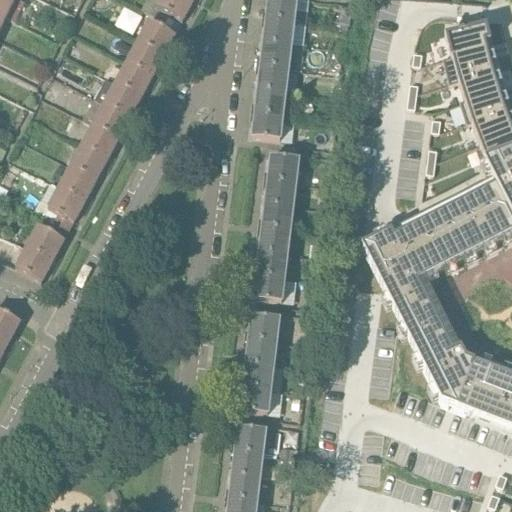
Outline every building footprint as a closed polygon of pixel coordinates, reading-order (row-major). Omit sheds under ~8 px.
[(0,0),(0,20),(7,24),(16,4),(8,0),(0,0)] [(181,28),(189,14),(193,7),(180,0),(161,0),(155,13),(167,20),(181,28)] [(266,25),(295,29),(298,4),(269,1),(266,25)] [(263,48),(292,51),(295,29),(266,25),(263,48)] [(163,62),(169,52),(175,41),(148,26),(136,48),(163,62)] [(400,31),(375,28),(366,128),(390,131),(400,31)] [(459,40),(445,43),(445,45),(450,65),(491,55),(491,54),(486,34),(485,33),(463,39),(463,38),(458,39),(459,40)] [(151,85),(157,73),(163,62),(136,48),(124,70),(151,85)] [(260,73),(289,76),(292,51),(263,48),(260,73)] [(491,55),(450,65),(451,66),(452,66),(458,88),(496,76),(496,75),(491,56),(491,55)] [(414,60),(412,72),(420,73),(422,61),(414,60)] [(140,105),(146,93),(151,85),(124,70),(113,91),(140,105)] [(257,96),(286,99),(289,76),(260,73),(257,96)] [(496,76),(458,88),(464,109),(503,96),(503,95),(497,77),(496,76)] [(129,125),(135,115),(140,105),(113,91),(102,111),(129,125)] [(409,91),(408,103),(416,104),(416,101),(417,92),(409,91)] [(255,119),(284,122),(286,99),(257,96),(255,119)] [(503,96),(464,109),(471,129),(510,117),(509,116),(503,97),(503,96)] [(408,103),(406,115),(414,116),(416,104),(408,103)] [(117,148),(125,134),(129,125),(102,111),(90,133),(117,148)] [(471,129),(479,152),(511,139),(511,123),(510,118),(510,117),(471,129)] [(252,144),(281,147),(284,122),(255,119),(252,144)] [(432,127),(431,139),(439,140),(440,128),(432,127)] [(107,167),(113,156),(117,148),(90,133),(80,152),(107,167)] [(511,139),(479,152),(487,171),(483,172),(484,173),(511,162),(511,139)] [(96,188),(102,176),(107,167),(80,152),(68,173),(96,188)] [(428,156),(427,168),(435,169),(436,157),(428,156)] [(267,188),(297,191),(300,166),(271,162),(267,188)] [(411,269),(406,271),(407,272),(411,269),(421,288),(421,289),(423,288),(461,268),(481,259),(511,242),(511,162),(484,173),(484,174),(484,175),(495,196),(505,215),(501,217),(489,223),(487,224),(486,225),(469,233),(468,234),(467,234),(458,239),(450,243),(449,244),(448,244),(431,253),(430,253),(429,254),(420,258),(412,263),(411,261),(408,263),(409,264),(411,269)] [(427,168),(425,180),(433,181),(435,169),(427,168)] [(85,208),(90,198),(96,188),(68,173),(58,193),(85,208)] [(265,211),(294,215),(297,191),(267,188),(265,211)] [(74,229),(80,218),(85,208),(58,193),(46,214),(57,220),(74,229)] [(262,235),(291,239),(294,215),(265,211),(262,235)] [(74,229),(57,220),(48,237),(64,246),(74,229)] [(52,269),(59,256),(64,246),(48,237),(38,232),(26,254),(52,269)] [(259,257),(288,261),(291,239),(262,235),(259,257)] [(42,289),(47,279),(52,269),(26,254),(15,275),(42,289)] [(256,281),(285,284),(288,261),(259,257),(256,281)] [(253,305),(282,309),(285,284),(256,281),(253,305)] [(0,340),(10,346),(15,338),(20,327),(0,316),(0,340)] [(248,347),(277,351),(280,325),(252,321),(248,347)] [(0,364),(3,359),(10,346),(0,340),(0,364)] [(246,370),(274,373),(277,351),(248,347),(246,370)] [(243,392),(272,396),(274,373),(246,370),(243,392)] [(474,371),(457,417),(467,421),(476,424),(477,425),(485,428),(494,431),(497,433),(503,435),(511,438),(511,385),(495,379),(474,371)] [(242,404),(240,417),(269,421),(272,396),(243,392),(243,396),(242,400),(242,404)] [(235,454),(235,459),(264,463),(264,460),(277,462),(280,438),(267,437),(238,433),(236,446),(236,450),(235,454)] [(232,483),(261,486),(264,463),(235,459),(232,483)] [(499,480),(495,491),(502,494),(506,483),(499,480)] [(229,505),(258,508),(261,486),(232,483),(229,505)] [(491,500),(487,511),(488,511),(495,511),(499,503),(491,500)]
